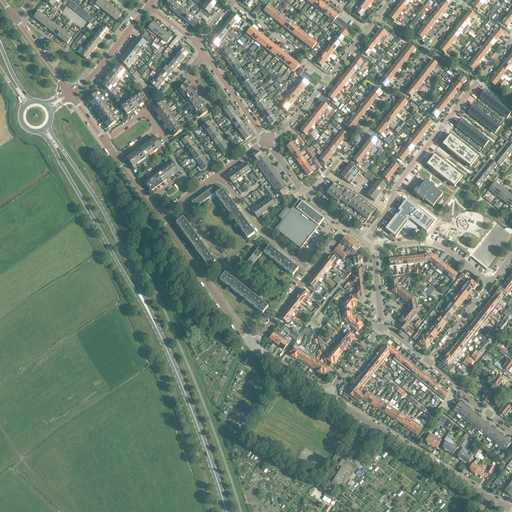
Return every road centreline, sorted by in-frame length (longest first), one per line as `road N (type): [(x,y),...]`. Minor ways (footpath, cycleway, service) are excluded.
road 1 (residential): [(308,196),(467,0)]
road 2 (residential): [(364,238),(395,186),(511,39)]
road 3 (secondary): [(156,328),(99,203),(46,126)]
road 4 (secondary): [(40,130),(156,328)]
road 5 (secondary): [(226,511),(156,328)]
road 6 (residential): [(488,498),(326,395)]
road 7 (residential): [(250,345),(160,217)]
road 8 (residential): [(282,309),(226,268),(180,202)]
road 9 (residential): [(311,270),(262,232),(219,173)]
road 10 (residential): [(490,283),(432,243),(377,247)]
road 11 (residential): [(327,79),(231,2)]
